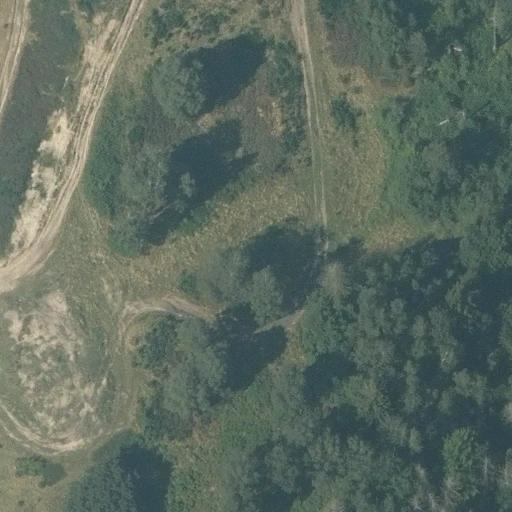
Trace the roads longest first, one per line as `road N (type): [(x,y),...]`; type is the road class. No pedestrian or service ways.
road 1 (track): [(0,396),(50,458),(123,438),(135,378),(113,334),(122,306),(146,294),(216,321),(262,322),(282,308),(304,271),(319,218),(305,60)]
road 2 (track): [(0,269),(56,233),(135,0)]
